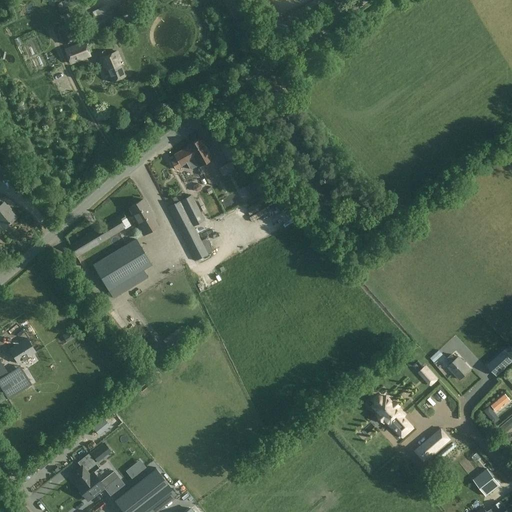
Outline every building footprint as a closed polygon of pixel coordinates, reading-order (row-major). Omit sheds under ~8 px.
[(121,16),(127,13),(123,4),(117,7),(121,16)] [(99,25),(116,17),(112,9),(106,12),(104,7),(93,12),(99,25)] [(280,16),(268,26),(279,41),(292,31),(280,16)] [(62,43),(72,40),(66,27),(57,30),(62,43)] [(70,65),(91,57),(85,41),(64,49),(70,65)] [(103,66),(105,66),(112,82),(125,76),(119,60),(121,59),(117,50),(106,55),(104,50),(98,53),(100,57),(99,57),(103,66)] [(211,137),(215,147),(223,143),(218,134),(211,137)] [(187,146),(188,147),(198,165),(199,166),(212,158),(201,138),(187,146)] [(190,169),(198,165),(188,147),(174,154),(177,158),(171,161),(176,169),(182,166),(181,165),(186,162),(190,169)] [(0,176),(18,166),(10,153),(4,156),(0,149),(0,176)] [(206,178),(209,185),(222,181),(219,173),(206,178)] [(192,188),(200,184),(197,177),(189,180),(192,188)] [(192,194),(167,206),(195,261),(208,254),(194,226),(205,220),(192,194)] [(0,197),(0,224),(3,228),(17,216),(5,202),(1,197),(0,197)] [(143,199),(129,207),(140,227),(154,218),(143,199)] [(255,204),(246,209),(249,215),(259,211),(255,204)] [(123,212),(69,245),(76,257),(125,227),(122,221),(126,218),(123,212)] [(136,237),(93,264),(109,291),(153,264),(136,237)] [(164,340),(174,335),(169,327),(160,333),(164,340)] [(63,336),(67,342),(75,338),(70,331),(63,336)] [(26,339),(9,350),(19,364),(36,353),(26,339)] [(434,363),(443,355),(439,350),(430,358),(434,363)] [(511,361),(503,351),(488,365),(496,375),(511,361)] [(458,357),(456,359),(452,355),(446,360),(450,365),(448,367),(459,380),(470,370),(458,357)] [(0,385),(9,400),(32,385),(20,366),(8,373),(0,359),(0,385)] [(437,380),(433,376),(428,381),(432,385),(437,380)] [(364,395),(353,404),(357,408),(368,399),(364,395)] [(509,399),(505,395),(487,412),(491,416),(509,399)] [(387,396),(384,398),(383,397),(380,397),(378,397),(376,399),(375,401),(375,404),(376,405),(374,407),(391,427),(392,426),(403,437),(412,429),(402,417),(404,415),(397,408),(398,407),(394,403),(393,404),(387,396)] [(13,410),(20,406),(17,401),(10,405),(13,410)] [(98,435),(109,425),(100,415),(89,424),(98,435)] [(511,428),(511,417),(499,429),(504,435),(511,428)] [(435,437),(443,448),(452,440),(443,430),(435,437)] [(79,442),(71,449),(75,454),(83,446),(79,442)] [(425,464),(433,456),(425,446),(416,453),(425,464)] [(103,458),(96,449),(90,453),(97,462),(103,458)] [(92,459),(81,467),(71,475),(78,484),(76,486),(88,501),(105,488),(110,494),(123,484),(114,472),(100,482),(93,473),(89,475),(86,471),(95,464),(92,459)] [(131,479),(141,472),(135,464),(125,471),(131,479)] [(114,499),(124,511),(153,511),(176,494),(155,467),(114,499)] [(478,476),(474,479),(486,496),(492,491),(486,484),(494,478),(487,469),(478,476)] [(176,497),(164,504),(168,511),(180,504),(176,497)] [(511,511),(511,507),(511,506),(506,509),(501,501),(492,507),(495,511),(511,511)]
